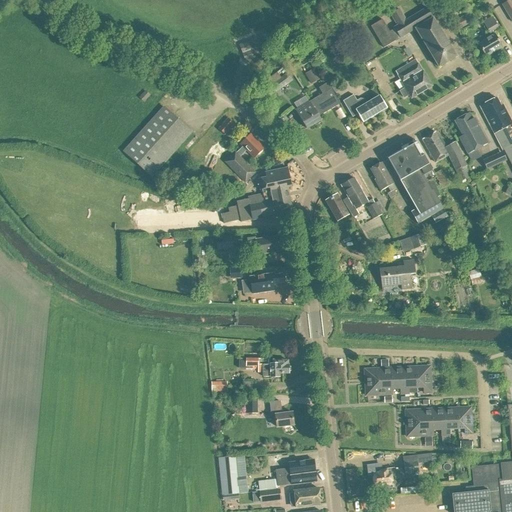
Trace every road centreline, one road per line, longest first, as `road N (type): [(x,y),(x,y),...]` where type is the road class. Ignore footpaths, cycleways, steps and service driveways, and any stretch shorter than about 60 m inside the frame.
road 1 (unclassified): [(318,181),(244,109),(164,65),(81,33),(45,0)]
road 2 (residential): [(316,352),(475,357),(484,452)]
road 3 (tertiary): [(318,181),(511,66)]
road 4 (tertiary): [(316,352),(303,225),(318,181)]
road 5 (tertiary): [(336,511),(316,352)]
